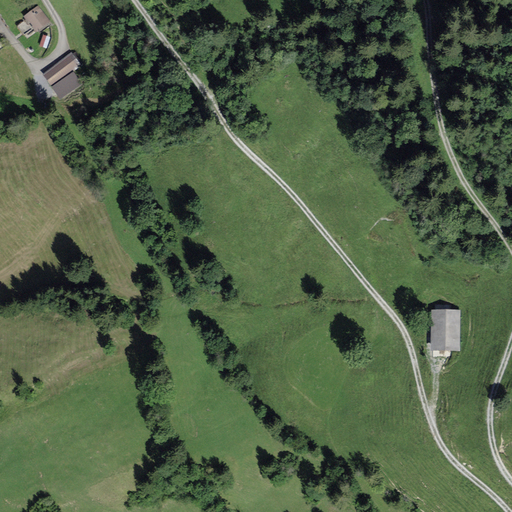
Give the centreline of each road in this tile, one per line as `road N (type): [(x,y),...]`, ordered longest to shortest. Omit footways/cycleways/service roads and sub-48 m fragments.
road 1 (track): [(379,302),(234,139),(136,0)]
road 2 (track): [(420,0),(429,85),(448,151),(511,259)]
road 3 (track): [(510,511),(445,454),(402,327),(379,302)]
road 4 (track): [(511,325),(489,405),(497,459),(511,481)]
road 5 (track): [(0,21),(30,65),(52,57),(63,37),(46,0)]
